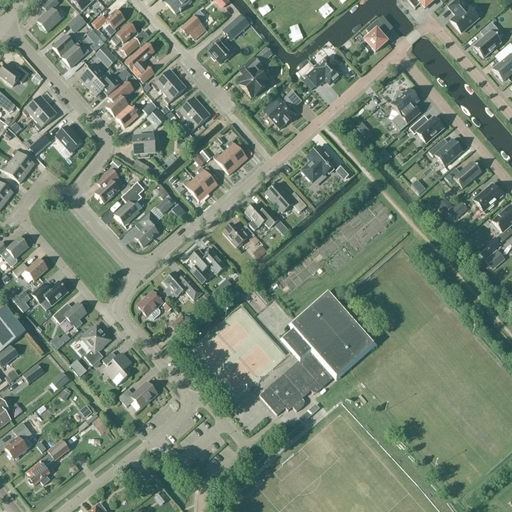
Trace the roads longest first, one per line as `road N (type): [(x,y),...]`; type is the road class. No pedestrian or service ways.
road 1 (residential): [(133,274),(210,217),(395,53)]
road 2 (residential): [(118,309),(99,309),(18,216),(46,177),(74,196)]
road 3 (residential): [(74,196),(103,150),(102,138),(4,25)]
road 4 (residential): [(395,53),(511,187)]
road 5 (residential): [(155,438),(194,402),(118,309)]
road 6 (residential): [(395,53),(429,23),(511,118)]
road 7 (residential): [(226,106),(135,0)]
